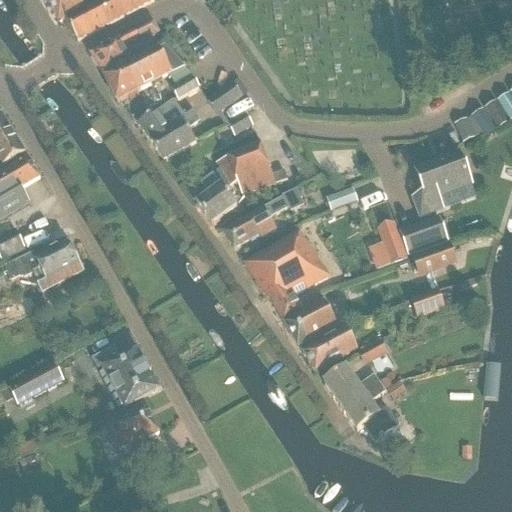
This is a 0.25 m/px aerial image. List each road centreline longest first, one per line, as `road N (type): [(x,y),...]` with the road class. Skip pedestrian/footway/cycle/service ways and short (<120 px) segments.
road 1 (unclassified): [(238,511),(3,97)]
road 2 (residential): [(349,437),(72,56)]
road 3 (residential): [(182,0),(284,127),(316,139),(412,136),(511,79)]
